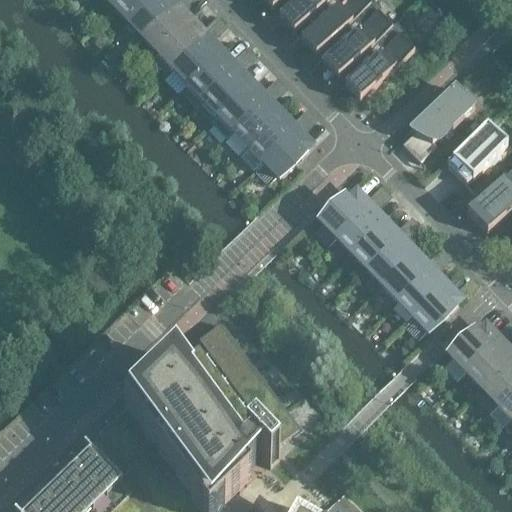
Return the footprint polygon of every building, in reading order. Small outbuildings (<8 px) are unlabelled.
[(102,0),(113,11),(124,0),(102,0)] [(156,0),(124,0),(113,11),(128,27),(156,0)] [(143,42),(176,11),(179,13),(185,7),(185,6),(183,0),(182,0),(174,8),(165,0),(156,0),(128,27),(143,42)] [(257,0),(272,16),(288,0),(257,0)] [(311,20),(332,0),(291,0),(297,6),(279,23),(294,38),(312,21),(311,20)] [(333,43),(370,7),(363,0),(332,0),(311,20),(312,21),(319,28),(301,46),(316,61),(334,44),(333,43)] [(355,66),(392,30),(370,7),(333,43),(334,44),(341,51),(323,68),(338,84),(356,67),(355,66)] [(191,26),(179,13),(176,11),(143,42),(158,58),(191,26)] [(215,38),(225,28),(220,23),(213,30),(213,31),(215,37),(215,38)] [(173,74),(206,42),(209,44),(215,38),(215,37),(213,31),(213,30),(204,39),(191,26),(158,58),(173,74)] [(363,103),(415,53),(392,30),(355,66),(356,67),(363,74),(345,91),(359,107),(363,103)] [(188,89),(221,57),(209,44),(206,42),(173,74),(188,89)] [(245,69),(255,60),(250,55),(243,61),(243,62),(245,69)] [(203,105),(236,73),(239,75),(245,69),(243,62),(243,61),(234,70),(221,57),(188,89),(203,105)] [(251,88),(239,75),(236,73),(203,105),(218,120),(251,88)] [(275,100),(285,91),(280,86),(273,92),(273,93),(275,100)] [(233,136),(266,104),(269,106),(275,100),(273,93),(273,92),(264,101),(251,88),(218,120),(233,136)] [(452,136),(476,113),(455,92),(403,142),(407,146),(403,150),(419,167),(436,151),(433,148),(449,132),(452,136)] [(248,151),(281,119),(269,106),(266,104),(233,136),(234,137),(227,144),(240,157),(247,150),(248,151)] [(305,131),(315,122),(310,117),(303,124),(305,131)] [(263,167),(296,135),(299,138),(305,131),(303,124),(294,133),(281,119),(248,151),(249,152),(242,159),(255,173),(262,166),(263,167)] [(473,184),(507,151),(503,146),(506,144),(491,128),(490,127),(447,168),(466,189),(472,183),(473,184)] [(310,150),(299,138),(296,135),(263,167),(264,168),(257,175),(270,188),(277,181),(279,184),(296,168),(294,165),(310,150)] [(487,239),(511,214),(511,174),(467,218),(487,239)] [(379,208),(389,199),(384,194),(377,201),(378,201),(379,208)] [(337,244),(370,212),(373,215),(379,208),(378,201),(377,201),(368,209),(356,197),(353,201),(350,199),(338,211),(321,227),(323,229),(316,236),(329,250),(336,243),(337,244)] [(352,259),(385,228),(373,215),(370,212),(337,244),(352,259)] [(409,239),(419,230),(414,225),(407,232),(408,232),(409,239)] [(367,275),(400,243),(403,246),(409,239),(408,232),(407,232),(398,241),(385,228),(352,259),(367,275)] [(415,259),(403,246),(400,243),(367,275),(382,290),(415,259)] [(439,270),(449,261),(444,256),(437,263),(438,263),(439,270)] [(397,306),(430,274),(433,277),(439,270),(438,263),(437,263),(428,272),(415,259),(382,290),(397,306)] [(412,322),(445,290),(433,277),(430,274),(397,306),(412,322)] [(467,302),(478,291),(473,286),(462,297),(467,302)] [(445,323),(458,310),(456,308),(460,304),(445,290),(412,322),(413,323),(406,330),(419,343),(426,336),(429,339),(445,323)] [(506,335),(511,329),(511,326),(510,324),(494,340),(497,343),(506,335)] [(213,511),(219,506),(239,484),(245,477),(260,461),(270,471),(279,463),(269,452),(272,450),(275,448),(277,450),(291,440),(293,439),(294,441),(302,435),(232,340),(230,342),(220,329),(199,344),(200,347),(190,355),(187,352),(181,357),(175,363),(174,362),(173,363),(170,367),(167,371),(137,400),(144,410),(132,422),(125,411),(97,438),(130,472),(124,478),(118,483),(119,484),(105,498),(90,511),(89,511),(213,511)] [(467,378),(500,346),(502,349),(509,342),(508,342),(507,335),(506,335),(497,343),(494,340),(485,331),(475,341),(473,339),(467,345),(450,361),(467,378)] [(511,344),(511,338),(509,342),(502,349),(505,352),(511,344)] [(482,393),(511,364),(511,358),(505,352),(502,349),(500,346),(467,378),(482,393)] [(497,409),(511,394),(511,364),(482,393),(497,409)] [(511,394),(497,409),(498,410),(490,417),(503,430),(511,423),(511,424),(511,394)] [(132,422),(144,410),(137,400),(132,405),(130,404),(124,410),(125,411),(132,422)] [(119,484),(118,483),(85,450),(71,463),(105,498),(119,484)] [(105,498),(71,463),(57,477),(90,511),(105,498)] [(89,511),(90,511),(57,477),(43,491),(63,511),(89,511)] [(251,484),(245,477),(239,484),(219,506),(224,511),(251,484)] [(63,511),(43,491),(28,504),(35,511),(63,511)] [(359,511),(344,497),(335,506),(329,511),(328,511),(359,511)]
